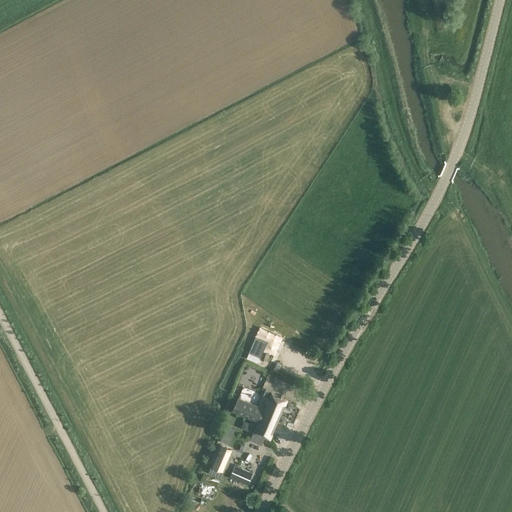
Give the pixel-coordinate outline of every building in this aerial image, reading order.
[(253,336),(248,349),(260,354),(265,341),(253,336)] [(249,353),(247,358),(258,363),(261,358),(249,353)] [(254,413),(251,419),(258,422),(250,440),(260,444),(264,436),(270,439),(287,399),(282,397),(282,396),(281,395),(281,396),(271,392),(266,389),(263,395),(269,398),(266,403),(264,409),(253,404),(250,412),(254,413)] [(234,412),(251,419),(254,413),(250,412),(253,404),(240,399),(234,412)] [(219,445),(210,465),(222,470),(231,450),(219,445)] [(234,464),(229,474),(247,482),(252,472),(234,464)]
